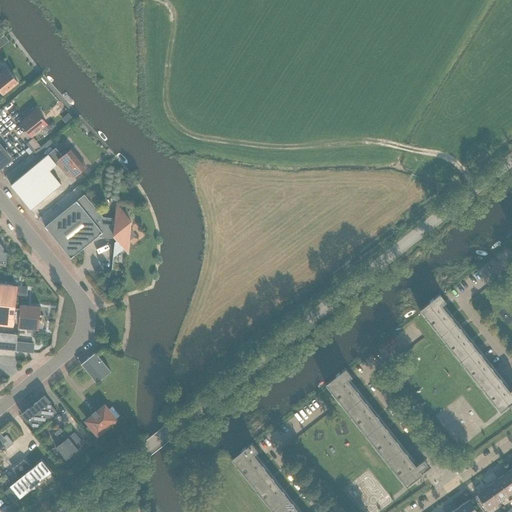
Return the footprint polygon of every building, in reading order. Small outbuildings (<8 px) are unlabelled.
[(6,68),(0,72),(0,90),(3,94),(18,82),(6,68)] [(43,115),(37,109),(20,123),(26,131),(23,133),(28,139),(31,136),(31,137),(47,124),(41,117),(43,115)] [(34,138),(28,142),(26,144),(33,153),(35,151),(34,150),(39,145),(34,138)] [(55,145),(50,140),(42,146),(47,152),(55,145)] [(0,167),(11,159),(0,146),(0,167)] [(62,157),(55,148),(11,185),(31,210),(61,185),(50,171),(57,165),(55,164),(59,160),(73,177),(86,167),(72,149),(62,157)] [(83,208),(77,201),(45,227),(71,259),(101,234),(113,235),(124,249),(128,248),(129,240),(135,235),(130,229),(131,221),(120,208),(116,209),(115,220),(104,219),(91,202),(83,208)] [(15,306),(17,286),(0,284),(0,325),(13,327),(14,322),(19,323),(18,327),(39,329),(39,322),(42,322),(43,315),(40,315),(41,307),(20,305),(20,307),(15,306)] [(17,298),(24,298),(24,290),(27,290),(28,287),(18,286),(17,298)] [(445,301),(439,294),(420,309),(500,411),(511,401),(511,389),(510,391),(441,305),(445,301)] [(96,353),(95,352),(81,364),(81,365),(97,383),(111,372),(96,353)] [(347,379),(351,376),(345,368),(326,384),(406,485),(421,473),(419,470),(427,464),(423,459),(416,466),(347,379)] [(44,397),(22,415),(35,430),(57,412),(44,397)] [(87,421),(90,425),(85,429),(90,435),(95,431),(98,434),(115,420),(105,407),(87,421)] [(66,460),(72,455),(73,456),(80,451),(78,449),(84,443),(75,432),(66,439),(64,436),(66,434),(61,428),(55,433),(62,442),(56,447),(66,460)] [(1,434),(0,434),(0,440),(7,449),(13,443),(7,435),(4,437),(1,434)] [(257,450),(252,443),(251,443),(232,458),(274,511),(299,511),(253,454),(257,450)] [(18,464),(36,486),(39,484),(41,480),(50,472),(41,462),(31,470),(23,460),(18,464)] [(35,488),(36,486),(18,464),(13,468),(21,478),(11,486),(20,497),(29,490),(35,488)] [(509,495),(511,492),(511,478),(508,472),(497,479),(509,495)] [(498,502),(509,495),(497,479),(487,487),(498,502)] [(488,510),(498,502),(487,487),(477,494),(488,510)] [(458,507),(461,511),(477,511),(468,500),(458,507)]
